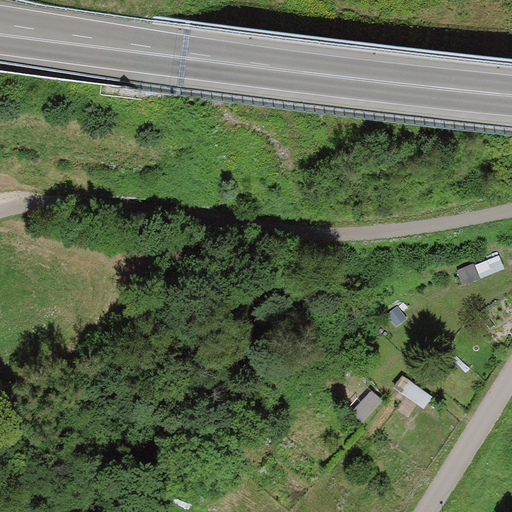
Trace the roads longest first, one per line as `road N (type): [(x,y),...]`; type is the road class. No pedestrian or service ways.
road 1 (trunk): [(0,31),(511,99)]
road 2 (track): [(0,208),(132,207),(294,232),(360,233),(511,210)]
road 3 (residential): [(428,511),(511,379)]
